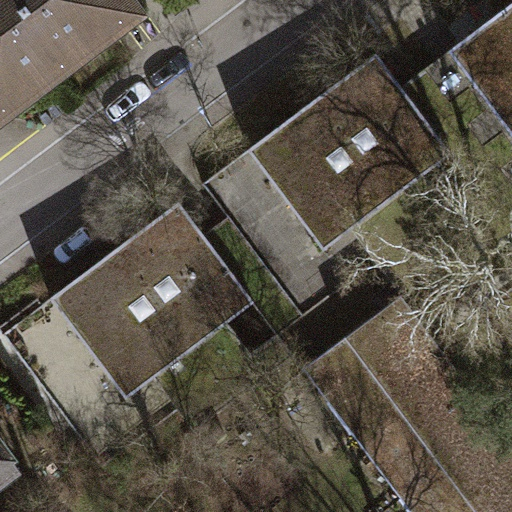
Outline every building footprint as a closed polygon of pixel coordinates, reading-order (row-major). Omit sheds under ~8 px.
[(0,0),(0,109),(133,11),(124,0),(0,0)] [(511,0),(448,48),(511,132),(511,0)] [(252,147),(327,247),(452,152),(376,53),(252,147)] [(52,297),(129,398),(174,364),(197,393),(251,352),(228,322),(255,302),(179,201),(52,297)] [(411,511),(511,511),(511,445),(398,295),(302,368),(411,511)] [(0,446),(0,478),(15,466),(0,446)]
